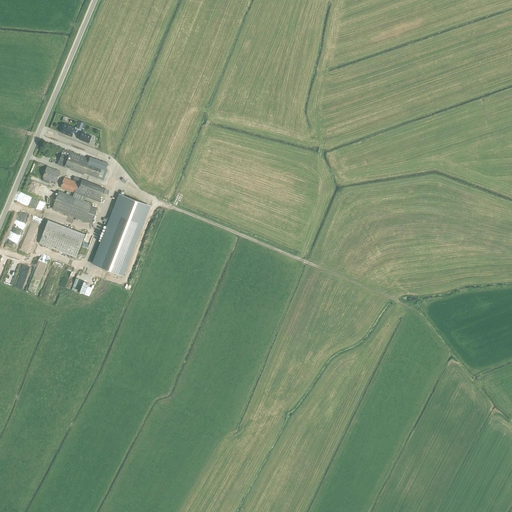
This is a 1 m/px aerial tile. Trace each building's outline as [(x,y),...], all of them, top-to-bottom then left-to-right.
[(61,132),(72,136),(75,128),(64,124),(61,132)] [(91,136),(82,132),(79,139),(89,143),(91,136)] [(64,149),(58,164),(65,167),(66,165),(95,177),(101,179),(105,169),(88,163),(89,160),(64,149)] [(49,169),(46,177),(58,181),(61,174),(49,169)] [(79,184),(64,178),(61,186),(98,200),(103,188),(81,180),(79,184)] [(92,221),(97,209),(88,205),(89,202),(59,191),(52,209),(86,222),(86,219),(92,221)] [(149,205),(120,193),(92,264),(121,275),(149,205)] [(18,212),(16,221),(14,226),(22,228),(23,223),(28,225),(29,221),(31,222),(33,217),(18,212)] [(77,258),(85,235),(48,220),(39,244),(77,258)]
